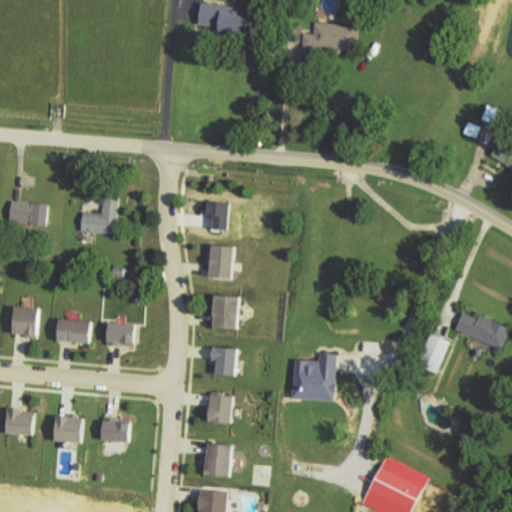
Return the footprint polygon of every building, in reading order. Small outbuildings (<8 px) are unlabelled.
[(201,28),(251,36),(255,11),(205,3),(201,28)] [(361,26),(318,24),(317,35),(307,34),(306,48),(360,51),(361,26)] [(507,110),(491,104),(485,120),(502,126),(507,110)] [(495,155),(511,166),(511,146),(504,141),(495,155)] [(118,233),(83,230),(85,210),(104,212),(106,192),(122,194),(118,233)] [(15,200),(53,204),(50,228),(12,224),(15,200)] [(212,243),(239,245),(235,280),(213,278),(215,256),(211,255),(212,243)] [(126,267),(125,276),(114,275),(115,266),(126,267)] [(219,294),(243,296),(240,330),(216,328),(219,294)] [(17,306),(43,308),(40,339),(27,338),(27,334),(15,333),(17,306)] [(459,329),(504,348),(511,330),(511,326),(483,314),(481,318),(466,311),(459,329)] [(63,316),(97,319),(94,345),(61,342),(63,316)] [(112,320),(140,322),(139,342),(137,346),(110,344),(112,320)] [(452,339),(433,333),(423,366),(442,372),(452,339)] [(238,376),(241,348),(215,346),(214,359),(216,360),(215,374),(238,376)] [(338,400),(340,353),(323,352),(323,360),(299,359),(297,398),(338,400)] [(212,420),(234,423),(238,395),(224,394),(224,392),(214,390),(214,393),(212,393),(209,414),(213,414),(212,420)] [(12,405),(25,405),(25,410),(38,410),(37,434),(11,433),(12,405)] [(61,413),(91,417),(88,445),(58,441),(61,413)] [(107,415),(135,417),(133,440),(128,444),(105,442),(107,415)] [(209,475),(210,467),(204,467),(206,454),(211,455),(212,441),(238,444),(234,478),(209,475)] [(382,511),(414,511),(431,478),(388,457),(366,504),(382,511)] [(105,473),(98,472),(97,480),(104,480),(105,473)] [(204,488),(233,490),(231,511),(204,511),(204,509),(202,508),(204,488)]
